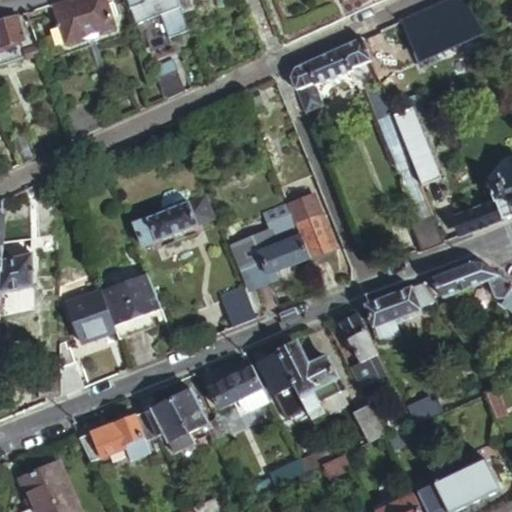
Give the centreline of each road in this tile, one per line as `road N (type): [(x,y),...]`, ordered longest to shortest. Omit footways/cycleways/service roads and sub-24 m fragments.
road 1 (residential): [(0,184),(411,0)]
road 2 (residential): [(0,436),(366,290)]
road 3 (residential): [(298,116),(366,290)]
road 4 (residential): [(366,290),(486,243)]
